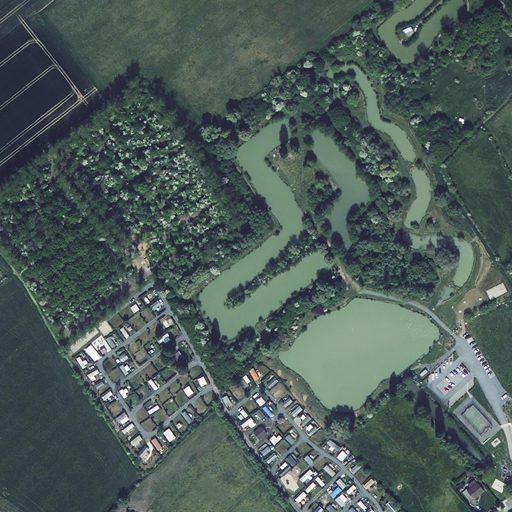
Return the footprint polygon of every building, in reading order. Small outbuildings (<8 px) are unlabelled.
[(124,309),(131,318),(135,315),(127,306),(124,309)] [(125,322),(129,319),(122,311),(119,313),(125,322)] [(126,337),(129,335),(123,327),(120,329),(126,337)] [(168,333),(158,339),(160,342),(170,336),(168,333)] [(106,339),(112,348),(115,345),(110,336),(106,339)] [(103,354),(106,352),(100,343),(97,345),(103,354)] [(133,354),(137,352),(130,343),(127,345),(133,354)] [(134,356),(136,359),(146,352),(144,349),(134,356)] [(179,350),(171,356),(176,364),(185,358),(179,350)] [(83,368),(86,366),(80,356),(76,358),(83,368)] [(119,366),(126,375),(129,373),(123,364),(119,366)] [(419,373),(422,376),(428,370),(426,367),(419,373)] [(98,369),(88,375),(89,378),(100,372),(98,369)] [(204,375),(194,382),(196,385),(206,379),(204,375)] [(278,381),(275,377),(267,385),(270,388),(278,381)] [(151,379),(148,381),(155,390),(158,388),(151,379)] [(250,388),(243,379),(240,381),(246,391),(250,388)] [(186,386),(182,389),(189,398),(193,396),(186,386)] [(128,396),(122,389),(119,391),(124,399),(128,396)] [(235,389),(231,391),(236,398),(239,396),(235,389)] [(283,392),(281,389),(275,395),(277,398),(283,392)] [(111,390),(102,397),(104,400),(113,394),(111,390)] [(295,400),(292,397),(282,405),(285,408),(295,400)] [(117,401),(108,408),(110,412),(120,405),(117,401)] [(166,404),(163,406),(170,416),(173,413),(166,404)] [(196,404),(193,406),(199,415),(203,412),(196,404)] [(246,408),(250,413),(255,409),(251,404),(246,408)] [(148,411),(150,414),(160,408),(158,405),(148,411)] [(266,405),(263,408),(270,417),(273,414),(266,405)] [(303,409),(299,405),(291,413),(295,417),(303,409)] [(248,415),(243,408),(240,411),(245,418),(248,415)] [(260,409),(256,412),(262,419),(266,416),(260,409)] [(185,411),(182,414),(189,424),(193,421),(185,411)] [(125,412),(116,420),(118,422),(127,415),(125,412)] [(311,419),(308,415),(301,422),(304,425),(311,419)] [(251,417),(241,425),(243,428),(253,420),(251,417)] [(134,426),(132,423),(122,430),(124,433),(134,426)] [(184,424),(177,429),(180,433),(186,427),(184,424)] [(288,424),(281,430),(283,433),(291,426),(288,424)] [(307,433),(311,436),(318,429),(314,425),(307,433)] [(261,426),(253,432),(259,440),(267,433),(261,426)] [(289,434),(285,438),(292,444),(295,440),(289,434)] [(282,438),(279,435),(271,442),(274,445),(282,438)] [(140,439),(138,436),(130,442),(132,445),(140,439)] [(151,440),(158,451),(163,448),(155,437),(151,440)] [(284,440),(276,448),(278,451),(287,443),(284,440)] [(340,448),(330,440),(327,443),(337,451),(340,448)] [(145,446),(138,455),(141,457),(148,448),(145,446)] [(261,452),(264,456),(271,450),(268,446),(261,452)] [(309,446),(299,455),(302,458),(312,449),(309,446)] [(345,452),(342,450),(337,457),(339,459),(345,452)] [(265,459),(268,462),(275,456),(273,453),(265,459)] [(297,463),(290,455),(286,459),(293,466),(297,463)] [(314,462),(308,455),(304,458),(310,465),(314,462)] [(334,462),(326,470),(329,473),(336,465),(334,462)] [(351,470),(354,474),(361,468),(358,464),(351,470)] [(313,472),(310,469),(300,479),(303,482),(313,472)] [(318,476),(315,479),(322,487),(325,484),(318,476)] [(346,487),(339,478),(336,481),(343,489),(346,487)] [(371,478),(364,485),(367,489),(375,482),(371,478)] [(484,485),(480,480),(478,482),(477,481),(467,488),(466,487),(463,490),(470,500),(484,489),(483,486),(484,485)] [(316,485),(313,482),(305,489),(308,492),(316,485)] [(346,491),(349,494),(356,488),(353,484),(346,491)] [(342,490),(338,486),(331,494),(334,497),(342,490)] [(307,495),(303,491),(295,499),(298,502),(307,495)] [(325,493),(322,496),(327,502),(330,500),(325,493)] [(341,505),(345,501),(341,496),(337,500),(341,505)] [(361,501),(358,503),(364,510),(367,507),(361,501)]
